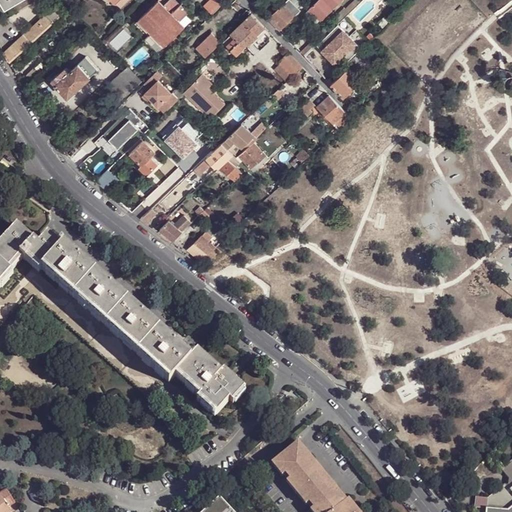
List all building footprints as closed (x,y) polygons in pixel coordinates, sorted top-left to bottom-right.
[(179,0),(170,0),(165,5),(160,0),(159,0),(140,19),(154,33),(167,46),(187,27),(182,22),(192,13),(179,0)] [(212,16),(224,4),(219,0),(212,0),(205,8),(212,16)] [(290,9),(295,3),(292,0),(287,0),(284,3),(290,9)] [(322,20),(343,0),(319,0),(311,8),(322,20)] [(284,3),(269,17),(281,30),(296,16),(290,9),(284,3)] [(297,17),(303,11),(295,3),(290,9),(296,16),(297,17)] [(332,19),(338,25),(339,24),(352,11),(346,5),(332,19)] [(245,46),(266,27),(252,14),(245,21),(249,25),(235,38),(239,42),(243,47),(245,46)] [(10,62),(51,23),(44,16),(5,53),(10,62)] [(327,35),(338,25),(332,19),(322,29),(327,35)] [(223,44),(229,51),(239,42),(235,38),(249,25),(245,21),(236,30),(237,30),(223,44)] [(327,35),(318,44),(342,68),(357,54),(363,48),(339,24),(338,25),(327,35)] [(167,46),(154,33),(147,39),(161,53),(167,46)] [(208,59),(223,44),(213,34),(198,49),(208,59)] [(237,56),(246,47),(245,46),(243,47),(239,42),(231,50),(237,56)] [(306,56),(315,47),(312,43),(302,52),(306,56)] [(290,53),(280,62),(282,64),(293,75),(303,66),(290,53)] [(91,76),(99,70),(87,56),(79,63),(91,76)] [(41,74),(47,68),(42,63),(36,69),(41,74)] [(68,97),(91,76),(79,63),(71,71),(62,78),(57,84),(68,97)] [(293,75),(282,64),(276,70),(286,81),(293,75)] [(62,78),(71,71),(67,66),(59,75),(62,78)] [(122,73),(136,88),(142,81),(128,66),(122,73)] [(344,96),(362,79),(358,75),(350,67),(335,81),(332,84),(344,96)] [(33,82),(41,74),(36,69),(35,68),(27,76),(28,77),(33,82)] [(175,93),(161,79),(165,74),(159,68),(145,82),(151,88),(146,93),(166,113),(181,99),(180,98),(175,93)] [(128,94),(136,88),(122,73),(115,79),(128,94)] [(213,83),(203,73),(185,92),(212,118),(226,102),(210,87),(213,83)] [(57,84),(62,78),(59,75),(57,74),(53,79),(57,84)] [(128,94),(115,79),(108,86),(121,100),(128,94)] [(281,87),(273,94),(280,100),(287,93),(281,87)] [(351,117),(330,95),(319,106),(336,125),(339,129),(351,118),(351,117)] [(313,98),(303,108),(309,115),(315,110),(313,108),(317,104),(313,98)] [(109,129),(114,135),(110,139),(125,154),(130,150),(142,138),(146,134),(137,125),(142,119),(131,108),(109,129)] [(256,135),(259,137),(268,128),(263,122),(253,132),(256,135)] [(243,148),(256,135),(253,132),(243,123),(231,135),(237,141),(243,148)] [(334,134),(339,129),(336,125),(331,130),(334,134)] [(114,135),(109,129),(105,133),(110,139),(114,135)] [(199,153),(212,140),(204,131),(190,144),(199,153)] [(218,135),(225,141),(229,137),(222,131),(218,135)] [(233,144),(237,141),(231,135),(229,137),(225,141),(224,142),(230,147),(233,144)] [(259,137),(256,135),(243,148),(245,149),(255,141),(259,137)] [(160,164),(152,156),(156,152),(144,139),(144,140),(142,138),(132,147),(130,150),(132,152),(131,152),(143,164),(140,167),(148,176),(160,164)] [(71,157),(80,148),(71,140),(62,149),(71,157)] [(241,154),(245,149),(243,148),(237,141),(233,144),(238,148),(237,149),(241,154)] [(267,154),(255,141),(245,149),(241,154),(240,154),(245,159),(252,168),(267,154)] [(229,159),(234,154),(223,143),(213,152),(213,151),(208,156),(219,169),(221,167),(229,159)] [(305,162),(312,155),(306,149),(299,156),(305,162)] [(234,154),(229,159),(237,166),(245,159),(240,154),(238,157),(234,154)] [(267,154),(252,168),(255,171),(269,157),(267,154)] [(237,180),(244,173),(237,166),(229,159),(221,167),(237,180)] [(249,173),(247,175),(256,183),(258,180),(249,173)] [(98,181),(102,185),(109,178),(105,174),(98,181)] [(269,184),(261,177),(258,180),(256,183),(264,189),(269,184)] [(201,215),(206,211),(202,207),(197,211),(201,215)] [(149,224),(159,214),(154,208),(142,219),(149,224)] [(228,236),(238,226),(231,220),(221,229),(228,236)] [(176,240),(184,232),(170,221),(162,229),(176,240)] [(0,285),(2,283),(0,281),(0,279),(10,267),(17,273),(20,270),(34,282),(36,279),(162,382),(169,387),(174,379),(200,401),(197,404),(217,420),(229,404),(232,407),(243,393),(221,375),(219,377),(193,356),(187,363),(54,252),(51,255),(40,245),(30,255),(7,236),(0,244),(0,285)] [(203,261),(217,247),(203,236),(189,249),(203,261)] [(144,403),(162,382),(36,279),(34,282),(20,270),(17,273),(10,267),(0,279),(0,281),(2,283),(0,285),(0,325),(21,302),(144,403)] [(347,503),(298,443),(276,462),(314,509),(310,511),(358,511),(349,500),(347,503)] [(511,511),(511,458),(500,467),(508,476),(507,483),(501,482),(485,495),(490,496),(489,506),(484,505),(484,506),(483,511),(511,511)] [(0,496),(8,509),(15,505),(4,487),(0,489),(0,496)] [(490,496),(485,495),(476,494),(475,505),(484,506),(484,505),(489,506),(490,496)] [(0,496),(0,511),(9,511),(8,509),(0,496)] [(235,511),(220,496),(202,511),(235,511)]
